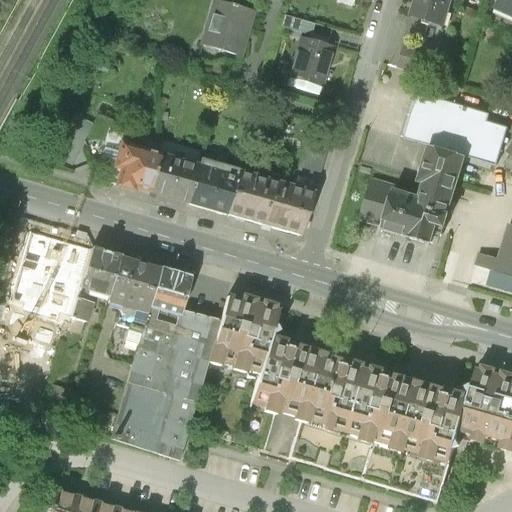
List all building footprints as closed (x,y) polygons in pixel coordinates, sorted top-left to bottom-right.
[(415,0),(412,12),(428,16),(427,23),(442,27),(450,0),(415,0)] [(511,0),(499,0),(499,2),(497,6),(511,13),(511,0)] [(253,12),(215,1),(201,47),(239,58),(253,12)] [(313,26),(282,17),(279,28),(310,37),(313,26)] [(331,48),(299,39),(285,87),(317,97),(331,48)] [(430,52),(404,45),(397,70),(423,78),(430,52)] [(235,73),(213,67),(210,77),(231,83),(235,73)] [(489,116),(417,94),(404,140),(429,148),(464,158),(496,167),(507,129),(487,123),(489,116)] [(90,125),(72,117),(52,160),(70,169),(90,125)] [(327,147),(305,140),(292,188),(313,194),(327,147)] [(159,156),(120,143),(113,168),(119,171),(115,188),(133,193),(134,190),(149,194),(159,156)] [(447,215),(464,158),(429,148),(418,184),(424,186),(421,201),(394,193),(396,189),(371,182),(360,221),(382,227),(381,232),(388,234),(430,246),(433,234),(441,236),(448,216),(447,215)] [(197,166),(159,156),(149,194),(186,205),(197,166)] [(220,174),(197,166),(186,205),(224,216),(238,172),(222,168),(220,174)] [(292,188),(238,172),(224,216),(301,238),(313,194),(292,188)] [(479,256),(476,268),(511,278),(511,225),(510,225),(500,262),(479,256)] [(14,229),(0,226),(0,250),(7,252),(21,257),(28,234),(14,229)] [(89,251),(78,290),(69,321),(85,325),(90,306),(87,305),(90,294),(107,299),(119,259),(89,251)] [(159,271),(119,259),(107,299),(106,305),(145,316),(147,310),(159,271)] [(189,279),(159,271),(147,310),(177,319),(179,311),(189,279)] [(282,315),(272,311),(273,306),(263,303),(261,308),(256,307),(252,306),(254,300),(243,297),(241,303),(226,298),(219,322),(206,364),(256,379),(269,338),(275,340),(282,315)] [(219,322),(179,311),(177,319),(147,310),(145,316),(126,383),(174,397),(195,402),(206,364),(219,322)] [(281,341),(275,340),(269,338),(256,379),(249,404),(264,408),(263,413),(273,417),(276,411),(287,415),(449,467),(457,438),(467,402),(463,400),(464,396),(454,392),(452,397),(447,396),(443,394),(444,390),(431,386),(405,378),(394,375),(392,380),(388,378),(383,377),(385,372),(374,369),(372,373),(367,372),(363,371),(365,366),(353,363),(352,368),(348,367),(343,365),(344,360),(307,349),(294,345),(292,350),(284,348),(285,342),(281,341)] [(482,368),(481,373),(476,372),(467,402),(457,438),(511,453),(511,442),(511,437),(511,381),(511,382),(511,381),(511,376),(502,374),(501,379),(496,377),(493,376),(494,371),(482,368)] [(174,397),(126,383),(109,440),(157,456),(174,397)] [(75,393),(49,385),(41,413),(66,421),(75,393)] [(195,402),(174,397),(157,456),(178,463),(195,402)] [(117,511),(54,493),(47,511),(117,511)]
